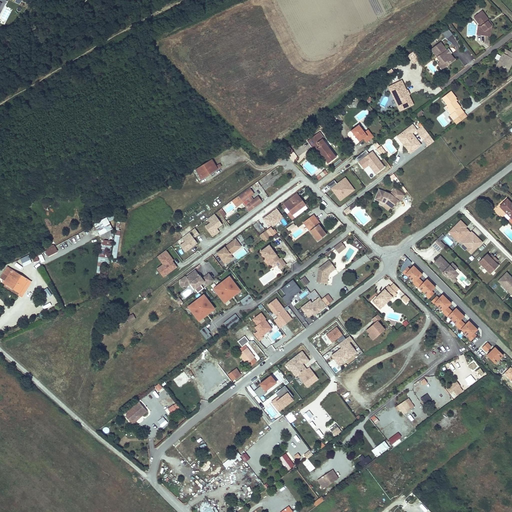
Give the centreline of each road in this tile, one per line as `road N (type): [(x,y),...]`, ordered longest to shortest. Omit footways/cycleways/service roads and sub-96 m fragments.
road 1 (residential): [(395,255),(390,270),(160,450),(150,479)]
road 2 (unclassified): [(0,350),(150,479)]
road 3 (residential): [(284,159),(384,256),(395,255)]
road 4 (residential): [(511,163),(395,255)]
road 5 (unclassified): [(0,319),(35,280),(31,265),(95,239)]
